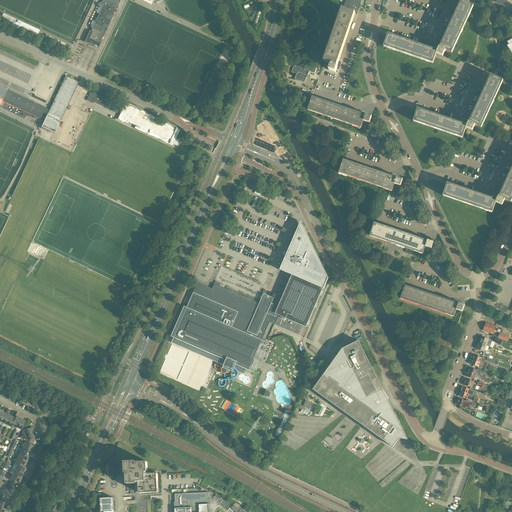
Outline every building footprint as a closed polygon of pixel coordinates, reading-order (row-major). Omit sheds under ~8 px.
[(89,44),(98,48),(100,44),(117,8),(120,0),(102,0),(101,4),(98,5),(99,8),(102,9),(95,25),(92,26),(93,30),(92,32),(89,33),(87,37),(88,41),(87,43),(89,44)] [(346,0),(344,9),(354,13),(356,13),(358,7),(360,0),(346,0)] [(388,35),(385,41),(384,46),(433,63),(436,53),(443,56),(445,50),(451,53),(473,6),(462,1),(443,42),(441,42),(438,42),(436,43),(435,44),(434,45),(433,46),(432,47),(431,48),(431,50),(388,35)] [(337,62),(354,13),(344,9),(342,9),(324,62),(331,64),(329,70),(335,72),(337,66),(338,67),(340,66),(341,63),(338,62),(337,62)] [(40,31),(3,13),(0,20),(37,38),(40,31)] [(308,71),(314,73),(317,66),(307,63),(307,64),(297,61),(295,65),(295,66),(294,66),(292,72),(296,73),(295,79),(305,82),(307,75),(308,71)] [(461,124),(460,124),(417,110),(417,109),(413,121),(414,121),(462,137),(462,138),(463,138),(466,128),(472,131),(475,125),(481,128),(481,127),(502,80),(503,80),(492,75),(492,76),(473,116),(472,116),(472,117),(470,117),(468,118),(466,118),(465,119),(464,121),(462,123),(462,125),(461,124)] [(79,82),(71,79),(65,76),(59,89),(58,92),(50,110),(41,127),(46,129),(55,133),(60,122),(79,82)] [(39,111),(40,109),(41,109),(42,110),(43,108),(42,107),(42,106),(7,90),(7,89),(6,89),(0,86),(0,99),(3,100),(2,101),(23,111),(22,113),(23,116),(25,117),(27,116),(28,114),(33,116),(33,118),(36,119),(40,118),(41,115),(41,113),(41,112),(39,111)] [(95,95),(90,92),(86,100),(93,103),(93,102),(117,113),(121,105),(96,93),(95,95)] [(361,114),(312,98),(308,109),(361,128),(363,121),(369,123),(372,116),(366,114),(365,115),(361,113),(361,114)] [(124,107),(118,120),(129,125),(129,123),(135,126),(134,128),(172,146),(172,147),(173,144),(176,139),(180,130),(180,129),(178,128),(177,128),(153,116),(144,111),(142,110),(141,111),(136,109),(137,108),(136,107),(127,103),(126,103),(125,103),(124,107)] [(82,132),(90,113),(76,107),(69,125),(79,129),(79,130),(82,132)] [(392,177),(343,161),(339,172),(392,191),(394,184),(400,186),(403,179),(397,177),(396,178),(392,176),(392,177)] [(490,199),(447,184),(443,195),(492,212),(496,202),(502,205),(504,199),(510,202),(511,198),(511,170),(503,191),(502,190),(501,192),(499,192),(497,192),(496,193),(495,194),(493,195),(492,197),(491,199),(490,199)] [(370,235),(423,253),(425,247),(431,249),(433,242),(427,240),(427,241),(423,239),(423,240),(374,223),(370,235)] [(303,236),(287,273),(323,288),(328,278),(308,236),(305,235),(303,236)] [(193,299),(176,339),(215,356),(218,357),(225,361),(228,362),(225,366),(231,369),(234,364),(238,366),(240,367),(248,370),(250,367),(251,367),(252,367),(252,366),(252,365),(251,365),(251,364),(257,349),(258,350),(261,342),(263,338),(270,322),(274,324),(275,324),(277,325),(299,335),(302,326),(306,328),(323,288),(287,273),(286,275),(285,277),(282,284),(281,286),(280,288),(279,291),(272,308),(271,310),(269,314),(267,313),(264,311),(264,310),(263,310),(263,309),(262,309),(261,309),(261,310),(257,309),(255,308),(257,303),(225,288),(222,287),(220,286),(214,284),(212,289),(206,286),(197,282),(190,298),(193,299)] [(454,303),(405,286),(401,298),(454,316),(456,310),(462,312),(464,305),(458,303),(454,302),(454,303)] [(272,306),(274,301),(264,298),(262,303),(272,306)] [(486,323),(483,331),(493,335),(496,327),(486,323)] [(510,336),(500,333),(498,338),(508,342),(510,336)] [(451,341),(446,339),(446,338),(437,334),(434,342),(440,344),(439,348),(447,351),(451,341)] [(492,341),(481,337),(479,343),(486,346),(490,347),(492,341)] [(403,432),(358,341),(342,349),(313,390),(393,447),(403,432)] [(479,343),(477,349),(484,352),(486,346),(479,343)] [(482,358),(474,355),(473,360),(490,366),(491,364),(485,362),(486,359),(482,357),(482,358)] [(490,366),(473,360),(471,364),(478,367),(479,365),(490,369),(490,367),(490,366)] [(470,367),(468,372),(485,378),(486,375),(480,373),(481,372),(470,367)] [(475,377),(484,380),(485,378),(468,372),(467,377),(474,379),(475,377)] [(478,382),(477,383),(466,379),(465,382),(464,381),(463,384),(464,384),(464,385),(475,389),(477,386),(482,388),(482,387),(484,384),(478,382)] [(463,387),(461,392),(473,396),(473,395),(472,394),(469,393),(470,390),(463,387)] [(457,404),(464,407),(463,408),(470,410),(473,404),(459,399),(458,399),(457,401),(458,401),(457,404)] [(303,406),(309,409),(312,403),(306,400),(303,406)] [(0,417),(0,422),(3,423),(9,410),(8,409),(6,414),(3,412),(0,417)] [(3,423),(7,425),(11,417),(8,415),(10,410),(9,410),(3,423)] [(7,425),(11,427),(18,413),(17,412),(15,416),(16,417),(15,419),(11,417),(7,425)] [(493,412),(490,420),(499,423),(502,415),(493,412)] [(12,426),(16,428),(20,419),(17,417),(19,413),(18,413),(11,427),(12,428),(12,426)] [(20,430),(26,419),(25,418),(24,421),(20,419),(16,428),(20,430)] [(26,440),(20,453),(29,457),(34,447),(31,446),(36,437),(36,438),(38,437),(38,435),(35,436),(33,429),(35,428),(33,422),(29,424),(28,426),(24,424),(25,421),(26,422),(27,419),(26,419),(20,430),(23,431),(26,440)] [(17,458),(26,462),(29,457),(20,453),(17,458)] [(17,458),(15,463),(26,469),(26,468),(24,467),(26,462),(17,458)] [(126,484),(127,484),(136,483),(136,485),(135,485),(135,491),(136,491),(137,491),(139,491),(139,493),(158,492),(157,473),(147,473),(147,474),(145,474),(145,471),(147,471),(147,461),(138,462),(138,461),(125,462),(126,475),(126,484)] [(14,469),(23,474),(26,469),(15,463),(15,464),(17,465),(14,469)] [(14,469),(12,474),(21,479),(23,474),(14,469)] [(12,474),(9,480),(19,484),(21,479),(12,474)] [(175,506),(176,506),(177,508),(175,508),(174,511),(211,511),(209,510),(209,492),(175,494),(175,506)] [(113,511),(111,511),(111,504),(113,504),(113,502),(113,497),(101,498),(100,498),(100,499),(100,498),(101,504),(100,504),(100,505),(101,505),(100,511),(102,511),(113,511)] [(508,509),(509,506),(511,507),(511,504),(511,502),(505,500),(503,504),(502,507),(508,509)] [(231,508),(235,511),(236,511),(246,511),(239,507),(239,506),(235,503),(231,508)]
